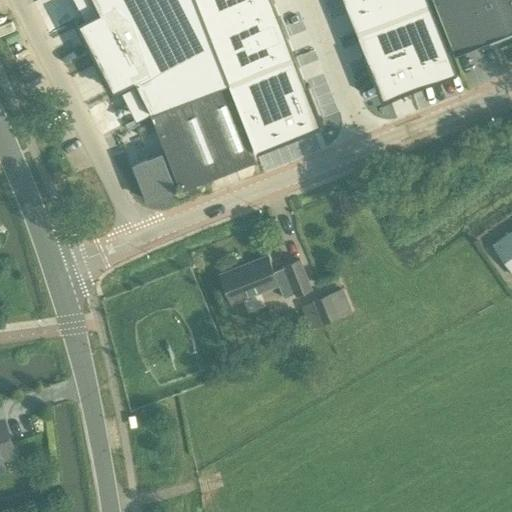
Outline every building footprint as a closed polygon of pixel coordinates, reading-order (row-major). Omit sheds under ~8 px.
[(95,0),(101,11),(79,22),(115,93),(137,81),(153,113),(227,84),(230,82),(219,55),(208,27),(197,0),(95,0)] [(273,0),(197,0),(208,27),(274,1),(273,0)] [(428,0),(344,0),(358,32),(430,4),(428,0)] [(511,0),(433,0),(453,49),(452,50),(454,54),(467,49),(480,44),(490,40),(498,37),(511,31),(511,0)] [(274,1),(208,27),(219,55),(285,29),(274,1)] [(430,4),(358,32),(384,100),(456,71),(430,4)] [(285,29),(219,55),(230,82),(296,56),(285,29)] [(296,56),(230,82),(257,149),(322,124),(296,56)] [(178,191),(163,152),(133,164),(148,202),(178,191)] [(511,231),(494,244),(511,270),(511,231)] [(309,288),(298,258),(282,264),(283,266),(272,270),(265,254),(218,272),(229,301),(276,283),(281,297),(293,292),(293,294),(309,288)] [(302,306),(312,328),(353,311),(343,287),(313,300),(313,301),(302,306)] [(0,469),(5,468),(2,459),(16,454),(7,427),(0,429),(0,469)]
